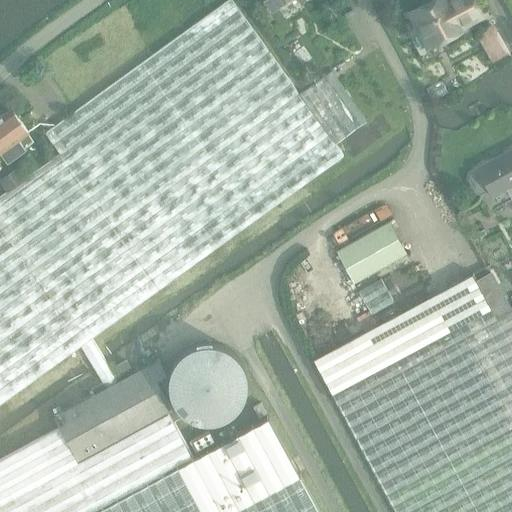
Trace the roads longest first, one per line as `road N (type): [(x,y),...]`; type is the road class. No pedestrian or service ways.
road 1 (unclassified): [(256,277),(406,170),(425,132),(361,0)]
road 2 (unclassified): [(334,511),(221,302),(256,277)]
road 3 (unclassified): [(256,277),(382,511)]
road 4 (residential): [(0,74),(100,0)]
